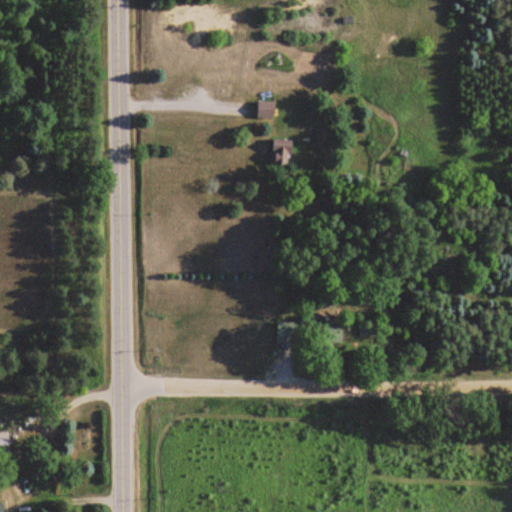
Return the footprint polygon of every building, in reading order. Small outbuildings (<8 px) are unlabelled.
[(273,118),(273,101),(257,101),(257,118),(273,118)] [(270,163),(289,166),(292,141),(273,139),(270,163)] [(342,343),(342,322),(312,322),(312,343),(342,343)] [(276,323),(276,344),(297,344),(297,323),(276,323)] [(359,335),(375,335),(375,324),(359,324),(359,335)] [(9,432),(0,431),(0,454),(9,455),(9,432)]
